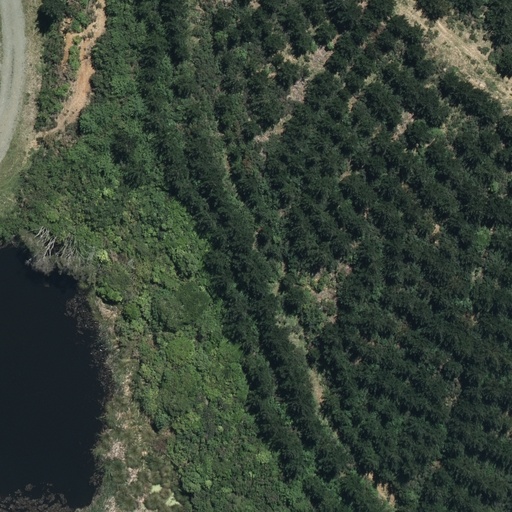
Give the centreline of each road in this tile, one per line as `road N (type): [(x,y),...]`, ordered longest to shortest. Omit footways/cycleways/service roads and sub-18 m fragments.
road 1 (track): [(368,0),(424,86),(511,142)]
road 2 (track): [(0,151),(10,0)]
